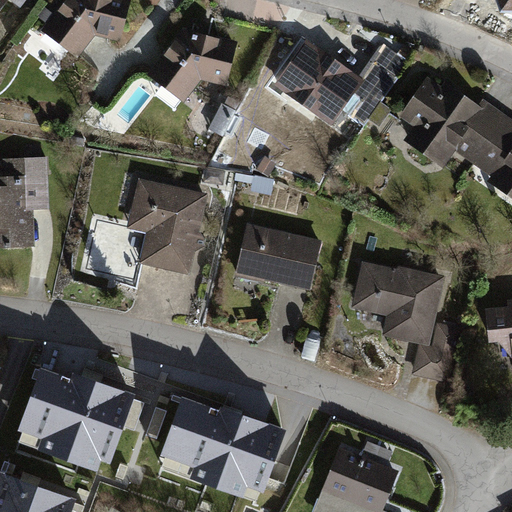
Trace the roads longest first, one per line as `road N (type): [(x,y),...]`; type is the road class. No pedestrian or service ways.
road 1 (residential): [(505,478),(442,432),(302,377),(124,329),(0,310)]
road 2 (residential): [(511,58),(353,0)]
